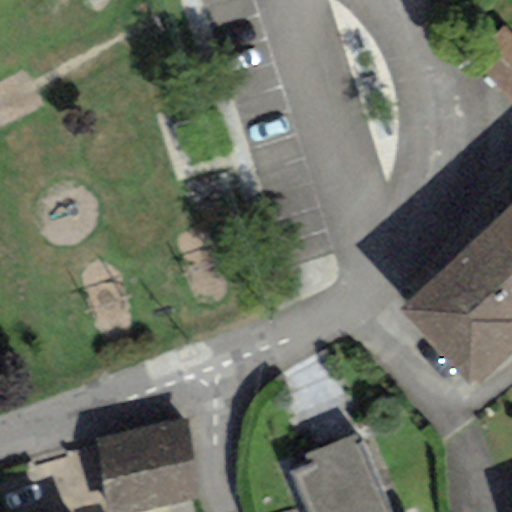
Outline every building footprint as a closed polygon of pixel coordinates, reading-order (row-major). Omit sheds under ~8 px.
[(511,100),(511,34),(500,22),(466,56),(511,101),(511,100)] [(511,193),(469,233),(511,279),(511,193)] [(511,279),(469,233),(398,299),(475,380),(511,345),(511,279)] [(94,433),(110,511),(117,511),(202,494),(185,414),(94,433)] [(306,460),(291,467),(310,511),(407,511),(405,511),(393,511),(358,429),(303,452),(306,460)]
